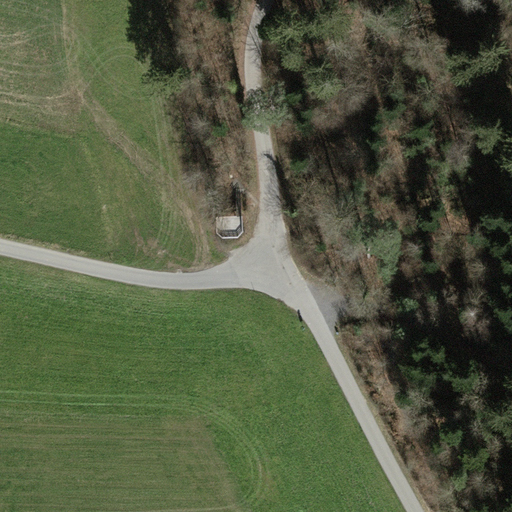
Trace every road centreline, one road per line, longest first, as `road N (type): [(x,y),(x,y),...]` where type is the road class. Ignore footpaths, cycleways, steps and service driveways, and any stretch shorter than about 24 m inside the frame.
road 1 (track): [(416,511),(325,333),(268,266)]
road 2 (track): [(0,248),(165,281),(222,279),(268,266)]
road 3 (track): [(268,266),(268,175),(253,75),(267,0)]
road 4 (track): [(268,266),(400,319)]
road 5 (track): [(400,319),(511,362)]
